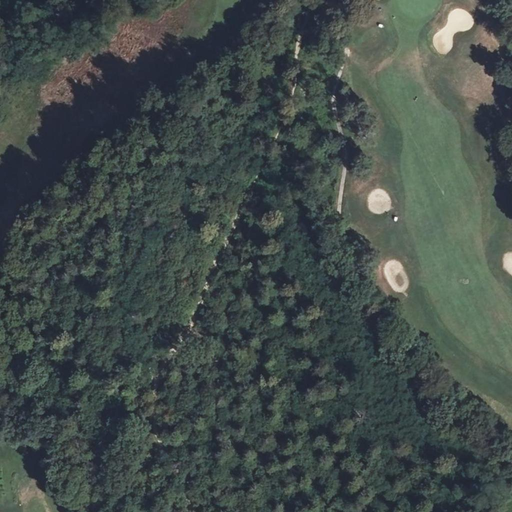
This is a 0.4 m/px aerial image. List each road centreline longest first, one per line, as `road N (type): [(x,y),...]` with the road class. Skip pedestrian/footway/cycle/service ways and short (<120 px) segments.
road 1 (track): [(156,391),(275,132)]
road 2 (track): [(308,0),(290,97),(275,132)]
road 3 (track): [(156,391),(154,428),(199,511)]
